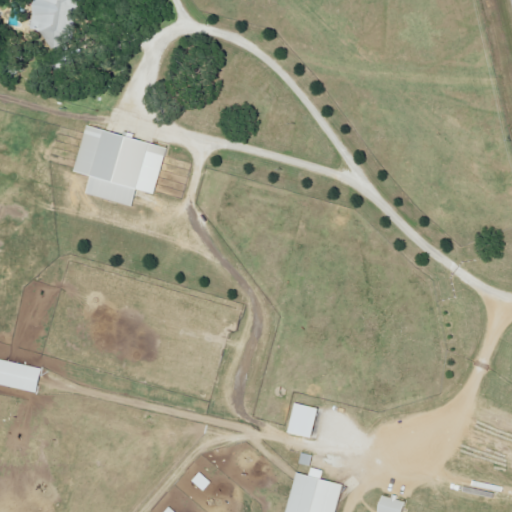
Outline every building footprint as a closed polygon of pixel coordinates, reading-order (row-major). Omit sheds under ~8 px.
[(43,0),(36,29),(49,33),(47,43),(65,48),(68,36),(75,38),(84,0),(43,0)] [(80,173),(96,177),(91,195),(138,207),(142,191),(160,195),(171,146),(91,126),(80,173)] [(47,368),(0,358),(0,383),(42,392),(47,368)] [(294,434),(318,440),(325,410),(301,404),(294,434)] [(303,464),(312,465),(313,456),(305,455),(303,464)] [(196,482),(208,492),(215,483),(203,473),(196,482)] [(297,478),(288,511),(337,511),(343,491),(297,478)] [(382,501),(378,511),(403,511),(405,507),(396,505),(397,501),(392,499),(391,503),(382,501)]
